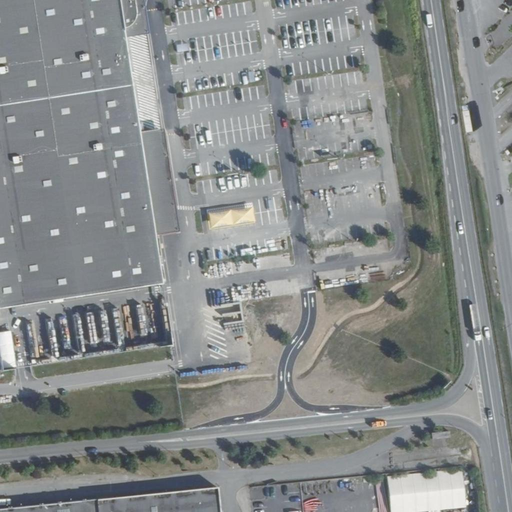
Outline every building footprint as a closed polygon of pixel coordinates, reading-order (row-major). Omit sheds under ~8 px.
[(0,0),(0,308),(162,285),(138,133),(124,39),(123,31),(129,27),(134,21),(135,14),(134,3),(133,0),(0,0)] [(143,0),(133,0),(134,3),(135,14),(134,21),(129,27),(123,31),(124,39),(149,36),(143,0)] [(164,130),(138,133),(154,237),(179,235),(164,130)] [(390,511),(398,511),(467,507),(464,469),(388,474),(390,511)] [(223,511),(223,508),(225,507),(225,503),(224,499),(222,499),(221,485),(33,504),(0,507),(0,511),(223,511)]
